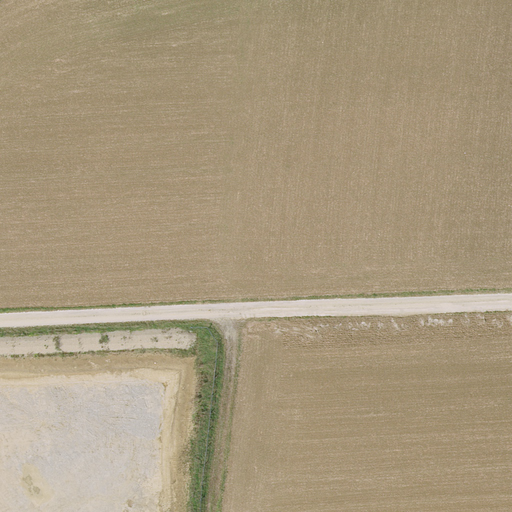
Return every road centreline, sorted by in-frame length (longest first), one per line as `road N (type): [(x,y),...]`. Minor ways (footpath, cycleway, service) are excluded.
road 1 (track): [(0,320),(511,303)]
road 2 (track): [(214,511),(237,311)]
